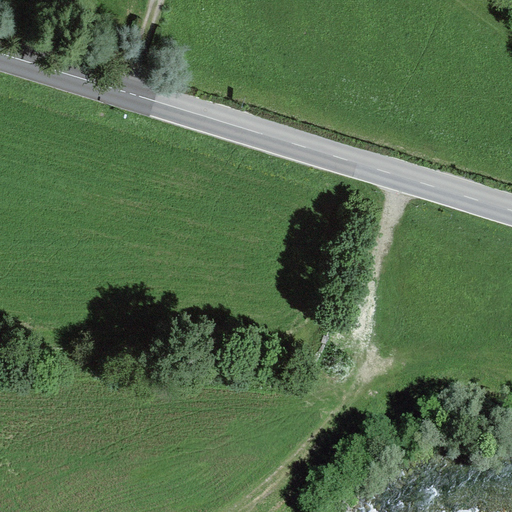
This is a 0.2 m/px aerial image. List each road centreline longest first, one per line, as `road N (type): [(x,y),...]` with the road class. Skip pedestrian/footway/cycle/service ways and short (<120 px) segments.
road 1 (secondary): [(511,215),(0,58)]
road 2 (track): [(396,180),(332,391)]
